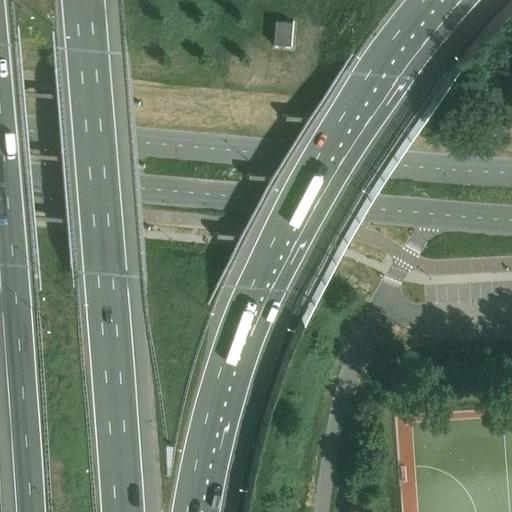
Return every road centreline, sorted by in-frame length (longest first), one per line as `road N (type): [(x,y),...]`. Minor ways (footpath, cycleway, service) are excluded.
road 1 (motorway): [(187,511),(216,380),(268,245),(337,118),(425,0)]
road 2 (secondary): [(511,173),(0,130)]
road 3 (motorway): [(120,511),(84,0)]
road 4 (secondary): [(0,176),(436,215)]
road 5 (motorway): [(0,85),(29,511)]
road 6 (unclassified): [(321,511),(348,370),(436,215)]
